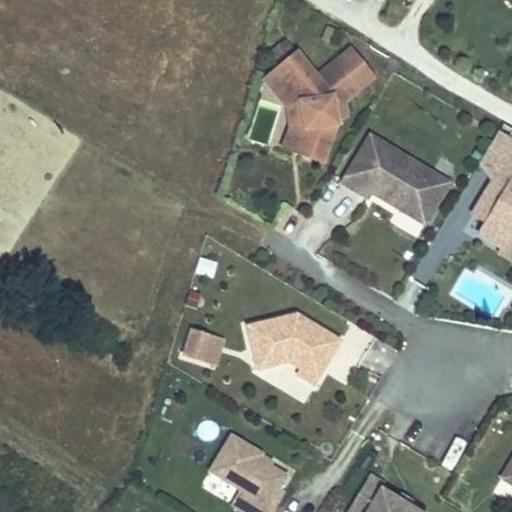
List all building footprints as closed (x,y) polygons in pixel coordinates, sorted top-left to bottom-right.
[(370,79),(348,52),(336,62),(358,89),(370,79)] [(342,117),(342,102),(358,89),(336,62),(316,78),(295,53),(274,70),(300,102),(304,129),(294,153),(317,162),(332,122),(342,117)] [(304,129),(300,102),(274,70),(263,79),(286,108),(288,128),(281,147),(294,153),(304,129)] [(511,232),(511,135),(502,129),(485,157),(500,182),(481,213),(490,218),(483,229),(505,243),(511,232)] [(446,184),(368,136),(339,182),(366,198),(369,193),(420,225),(446,184)] [(511,232),(505,243),(501,249),(511,255),(511,232)] [(193,273),(212,277),(216,261),(197,256),(193,273)] [(312,384),(339,340),(296,314),(247,323),(256,366),(287,360),(301,368),(297,374),(312,384)] [(222,338),(211,335),(192,329),(184,353),(214,362),(222,338)] [(238,429),(217,465),(249,484),(240,499),(261,511),(274,511),(280,502),(276,500),(294,470),(266,453),(269,448),(238,429)] [(375,471),(351,511),(432,511),(433,511),(386,485),(389,480),(375,471)]
